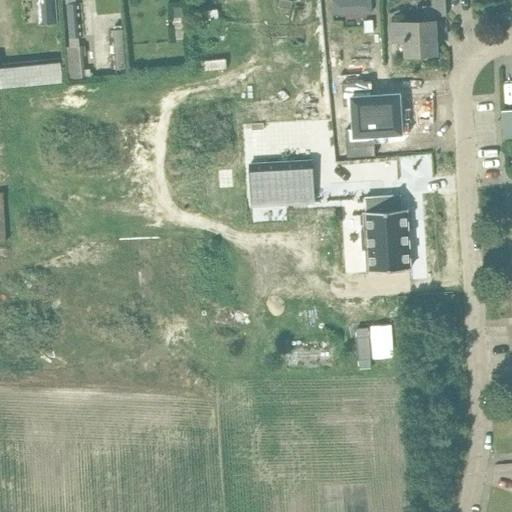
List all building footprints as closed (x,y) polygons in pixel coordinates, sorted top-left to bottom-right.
[(37,0),(39,23),(57,22),(55,0),(37,0)] [(201,0),(202,10),(232,9),(231,0),(201,0)] [(406,55),(416,54),(436,53),(434,21),(433,21),(433,17),(446,16),(445,0),(431,0),(432,6),(422,6),(423,22),(392,24),(392,42),(406,41),(406,55)] [(183,7),(174,8),(175,40),(184,39),(183,7)] [(70,47),(66,48),(69,78),(83,77),(80,46),(70,47)] [(60,62),(0,64),(0,86),(61,84),(60,62)] [(371,81),(342,82),(343,106),(352,106),(354,129),(346,129),(347,157),(375,155),(374,135),(402,134),(400,94),(372,95),(371,81)] [(511,109),(503,110),(504,142),(511,141),(511,109)] [(312,160),(249,164),(252,203),(314,199),(312,160)] [(364,228),(361,228),(362,249),(365,249),(366,272),(410,269),(407,209),(401,209),(400,196),(366,198),(367,212),(363,212),(364,228)]
